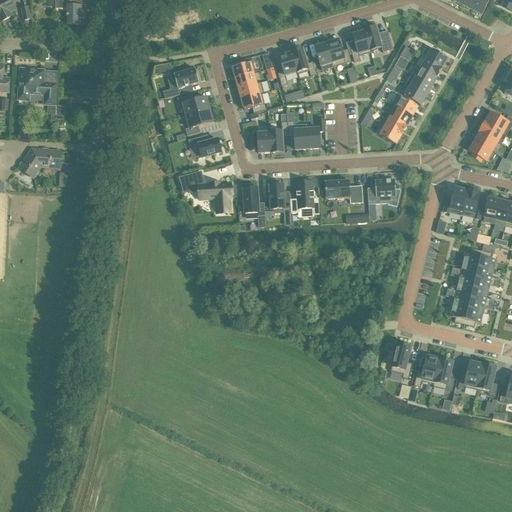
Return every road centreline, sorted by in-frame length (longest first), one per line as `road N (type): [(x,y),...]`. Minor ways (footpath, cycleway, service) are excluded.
road 1 (residential): [(442,157),(247,167),(214,64),(225,50),(405,0)]
road 2 (residential): [(511,351),(401,324),(440,169)]
road 3 (residential): [(0,42),(95,47),(110,32),(109,0)]
road 4 (residential): [(442,157),(505,44)]
